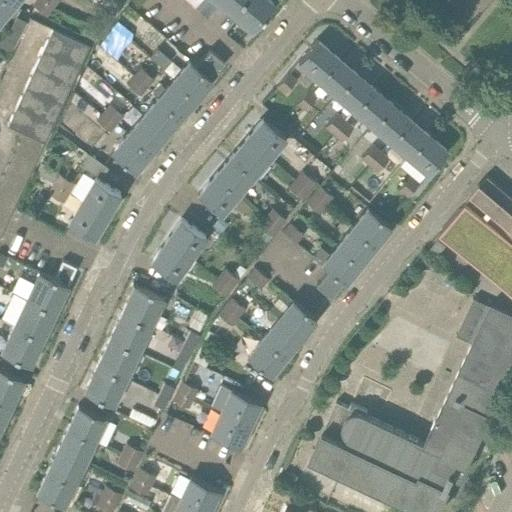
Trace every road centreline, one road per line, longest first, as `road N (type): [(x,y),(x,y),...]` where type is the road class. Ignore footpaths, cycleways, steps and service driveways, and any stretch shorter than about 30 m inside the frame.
road 1 (residential): [(0,507),(152,201),(319,0)]
road 2 (residential): [(501,138),(388,263),(298,391),(242,511)]
road 3 (residential): [(501,138),(335,0)]
